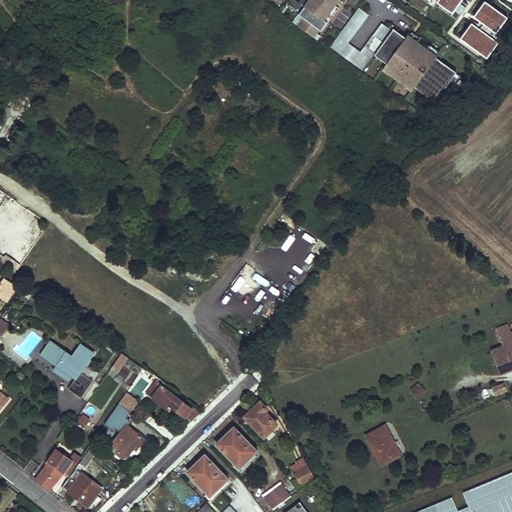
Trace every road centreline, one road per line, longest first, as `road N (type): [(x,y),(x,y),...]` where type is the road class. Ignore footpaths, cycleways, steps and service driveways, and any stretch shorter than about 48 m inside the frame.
road 1 (track): [(74,234),(107,206),(205,66),(241,61),(318,120),(320,147),(256,235),(183,315)]
road 2 (residential): [(239,391),(111,511)]
